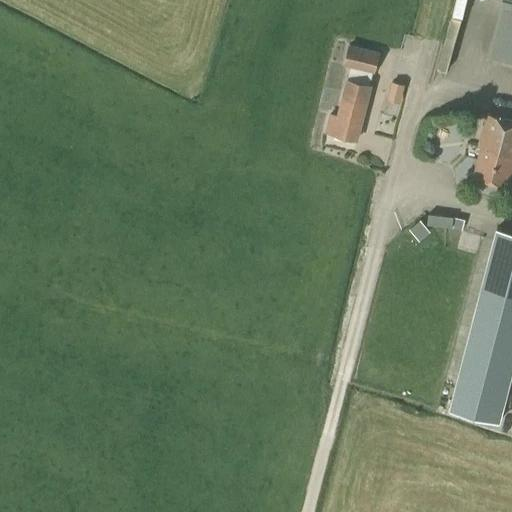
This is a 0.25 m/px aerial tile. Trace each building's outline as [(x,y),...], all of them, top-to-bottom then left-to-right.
[(511,63),(511,0),(502,0),(488,57),(511,63)] [(374,73),(379,52),(348,45),(343,65),(374,73)] [(357,141),(369,96),(371,86),(345,79),(342,90),(336,115),(329,113),(324,132),(357,141)] [(399,103),(404,85),(391,82),(386,100),(399,103)] [(508,186),(511,172),(511,119),(485,113),(477,147),(479,147),(472,176),(508,186)] [(428,140),(422,149),(430,155),(434,150),(434,144),(428,140)] [(427,214),(426,224),(451,227),(452,217),(427,214)] [(419,219),(408,228),(418,239),(429,230),(419,219)] [(511,232),(496,229),(450,408),(497,421),(511,363),(511,232)]
